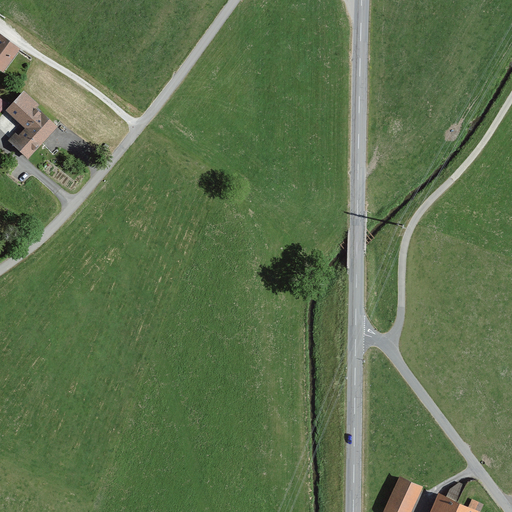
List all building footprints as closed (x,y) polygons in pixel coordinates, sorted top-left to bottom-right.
[(20,51),(0,35),(0,69),(4,72),(20,51)] [(40,113),(24,98),(10,112),(26,128),(40,113)] [(40,113),(26,128),(14,141),(30,157),(57,130),(40,113)] [(410,511),(422,487),(400,478),(384,511),(410,511)] [(474,511),(437,497),(430,511),(474,511)]
